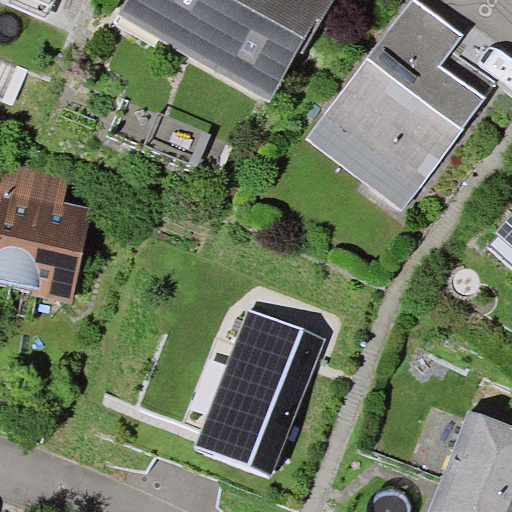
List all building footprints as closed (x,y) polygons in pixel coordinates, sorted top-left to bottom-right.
[(126,0),(119,14),(270,101),(298,51),(303,54),(334,0),(126,0)] [(462,35),(415,0),(410,0),(367,58),(368,59),(308,138),(401,208),(486,97),(440,65),(462,35)] [(2,161),(0,169),(0,287),(72,302),(94,206),(64,201),(70,175),(2,161)] [(511,213),(496,232),(511,245),(511,213)] [(323,339),(249,310),(196,446),(271,475),(323,339)] [(511,511),(511,427),(468,410),(428,511),(511,511)]
